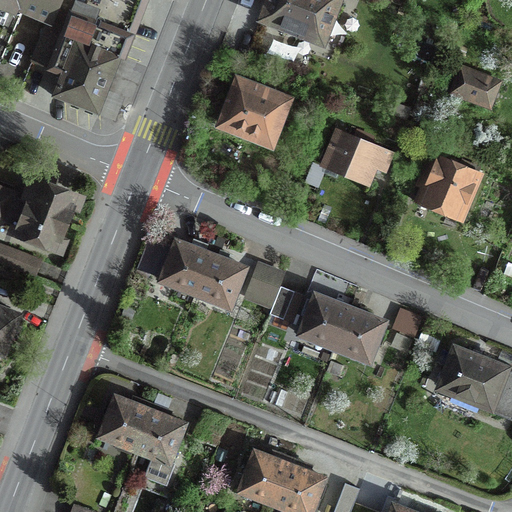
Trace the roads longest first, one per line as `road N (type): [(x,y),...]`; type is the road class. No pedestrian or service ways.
road 1 (residential): [(71,347),(498,511)]
road 2 (residential): [(511,333),(136,178)]
road 3 (residential): [(206,0),(136,178)]
road 4 (residential): [(136,178),(71,347)]
road 5 (residential): [(71,347),(5,511)]
road 6 (residential): [(136,178),(0,120)]
